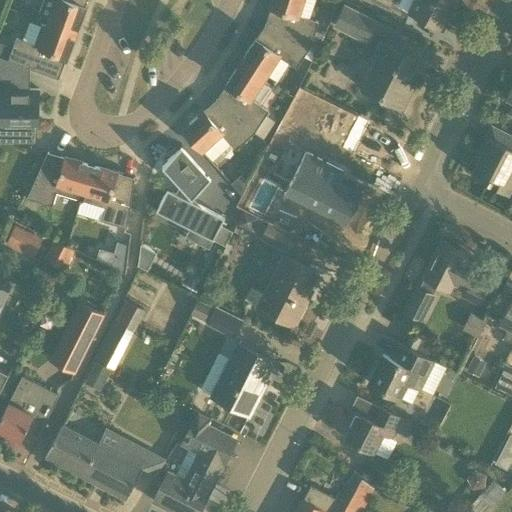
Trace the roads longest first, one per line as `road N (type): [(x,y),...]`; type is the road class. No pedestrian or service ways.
road 1 (residential): [(246,511),(415,183)]
road 2 (residential): [(116,0),(82,105),(89,128),(108,136),(127,130),(176,85),(231,0)]
road 3 (residential): [(415,183),(508,0)]
